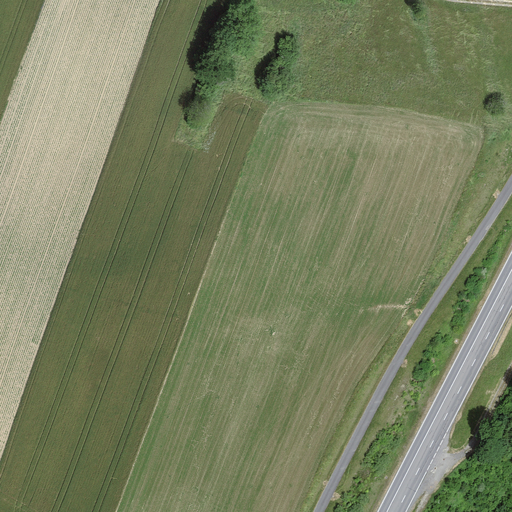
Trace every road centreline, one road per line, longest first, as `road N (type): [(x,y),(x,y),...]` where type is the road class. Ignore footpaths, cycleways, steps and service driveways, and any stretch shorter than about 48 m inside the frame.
road 1 (unclassified): [(511,182),(405,348),(319,511)]
road 2 (primary): [(511,279),(392,511)]
